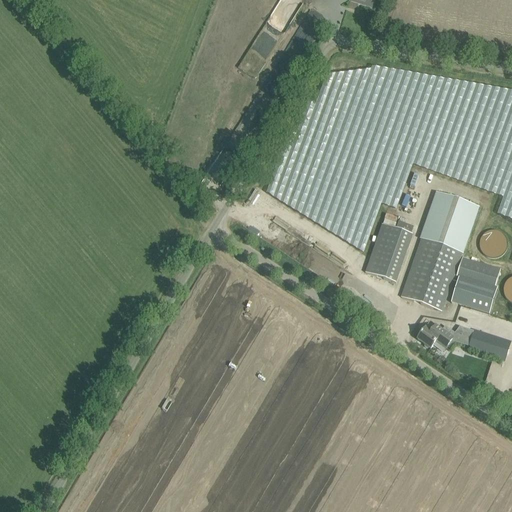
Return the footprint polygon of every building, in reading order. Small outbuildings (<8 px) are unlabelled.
[(349,0),(349,1),(350,2),(350,0),(363,4),(362,5),(372,8),(374,0),(349,0)] [(439,194),(402,299),(441,313),(478,208),(439,194)] [(366,274),(396,284),(413,236),(382,226),(366,274)] [(503,257),(504,234),(481,233),(481,257),(503,257)] [(462,259),(457,278),(459,279),(495,290),(501,270),(462,259)] [(495,290),(459,279),(458,284),(451,304),(490,316),(497,291),(495,290)] [(434,346),(444,353),(454,339),(436,326),(431,333),(426,329),(418,340),(431,350),(434,346)] [(468,350),(505,362),(511,343),(474,331),(468,350)]
